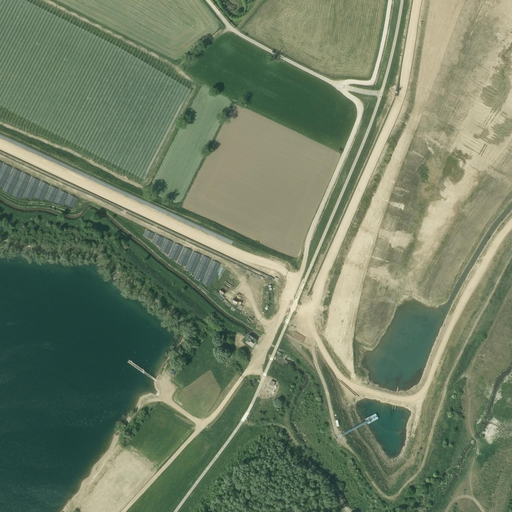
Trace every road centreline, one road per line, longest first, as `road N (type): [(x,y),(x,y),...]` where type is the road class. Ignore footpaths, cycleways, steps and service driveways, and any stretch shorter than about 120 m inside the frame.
road 1 (track): [(0,231),(97,244),(194,324),(181,355),(156,381),(163,399),(145,402),(67,511)]
road 2 (track): [(511,257),(446,382),(415,476),(386,498),(342,439)]
road 3 (track): [(311,330),(338,376),(399,399),(420,395),(461,302),(511,222)]
road 4 (track): [(275,329),(260,320),(227,265),(0,158)]
road 5 (track): [(338,86),(360,102),(360,113),(297,278)]
road 6 (track): [(45,0),(176,66),(229,27)]
road 7 (unclassified): [(381,94),(338,86),(239,35),(206,0)]
road 8 (track): [(275,329),(211,420),(200,422),(163,399)]
road 9 (track): [(241,422),(287,430),(347,511)]
road 10 (track): [(472,498),(479,447),(467,426),(470,369)]
road 11 (track): [(444,392),(470,369),(511,287)]
